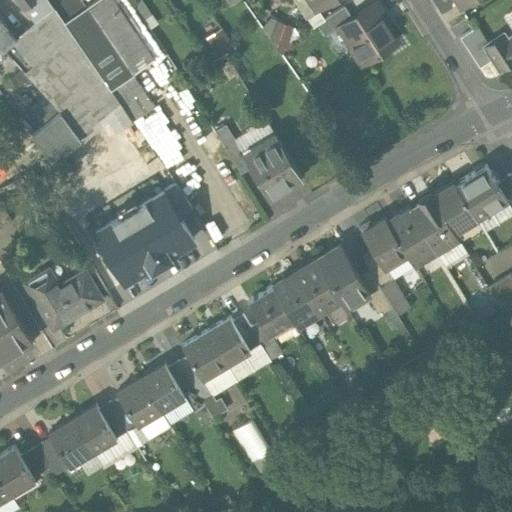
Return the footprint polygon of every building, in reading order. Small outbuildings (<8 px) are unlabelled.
[(19,0),(34,19),(53,4),(50,0),(19,0)] [(116,4),(113,0),(94,0),(84,7),(79,0),(50,0),(121,102),(132,119),(155,104),(132,71),(152,57),(125,17),(130,14),(121,1),(116,4)] [(307,0),(314,10),(329,0),(307,0)] [(455,0),(461,9),(474,0),(455,0)] [(350,18),(339,25),(340,27),(352,44),(351,53),(354,59),(362,62),(375,54),(372,51),(384,43),(386,47),(396,41),(381,17),(383,15),(375,2),(350,18)] [(121,102),(53,4),(34,19),(34,20),(15,38),(2,49),(61,112),(32,133),(51,158),(81,136),(79,133),(121,102)] [(326,36),(340,27),(339,25),(350,18),(343,6),(317,23),(326,36)] [(288,47),(294,24),(272,18),(266,42),(288,47)] [(210,32),(218,53),(233,48),(226,27),(210,32)] [(0,46),(2,49),(15,38),(4,28),(0,32),(0,46)] [(511,37),(506,42),(501,33),(481,46),(464,55),(480,82),(499,70),(511,61),(511,37)] [(276,136),(245,155),(251,166),(269,195),(301,176),(276,136)] [(251,166),(245,155),(236,140),(224,147),(240,173),(251,166)] [(487,165),(455,183),(477,218),(487,213),(487,214),(490,212),(490,211),(507,201),(508,200),(498,183),(487,165)] [(498,183),(508,200),(507,201),(511,208),(511,207),(511,176),(511,175),(498,183)] [(179,216),(191,208),(175,183),(95,232),(124,281),(149,265),(151,268),(169,257),(168,254),(193,239),(179,216)] [(477,218),(455,183),(433,196),(454,231),(477,218)] [(454,231),(433,196),(411,209),(435,249),(457,236),(454,231)] [(0,227),(11,221),(0,202),(0,227)] [(435,249),(411,209),(388,222),(406,253),(412,262),(435,249)] [(388,222),(385,217),(362,231),(375,251),(384,266),(385,266),(406,253),(388,222)] [(340,245),(317,259),(340,297),(345,305),(365,293),(368,291),(359,275),(340,245)] [(369,269),(380,286),(393,278),(385,266),(384,266),(375,251),(363,259),(369,269)] [(340,297),(317,259),(294,273),(318,311),(340,297)] [(359,275),(368,291),(365,293),(378,314),(392,306),(380,286),(369,269),(359,275)] [(83,271),(53,289),(42,273),(26,283),(52,326),(99,297),(83,271)] [(294,273),(272,286),(292,319),(295,324),(318,311),(294,273)] [(272,286),(248,301),(260,321),(268,334),(270,333),(292,319),(272,286)] [(33,339),(5,292),(0,294),(0,358),(24,344),(25,347),(33,343),(31,340),(33,339)] [(231,323),(248,351),(261,344),(250,327),(243,315),(231,323)] [(228,317),(206,330),(226,365),(248,351),(231,323),(228,317)] [(250,327),(261,344),(263,348),(275,341),(270,333),(268,334),(260,321),(250,327)] [(226,365),(206,330),(182,345),(189,356),(202,377),(203,379),(226,365)] [(189,356),(178,362),(191,384),(202,377),(189,356)] [(167,368),(184,395),(194,388),(191,384),(178,362),(178,361),(167,368)] [(164,362),(140,377),(161,410),(184,396),(184,395),(167,368),(164,362)] [(140,377),(116,391),(120,397),(136,424),(126,430),(126,431),(136,447),(170,426),(161,410),(140,377)] [(110,404),(126,430),(136,424),(120,397),(110,404)] [(115,438),(126,431),(126,430),(110,404),(98,411),(115,438)] [(95,406),(72,419),(92,453),(115,439),(115,438),(98,411),(95,406)] [(72,419),(48,434),(51,439),(65,462),(74,457),(78,462),(92,453),(72,419)] [(51,439),(41,445),(53,465),(48,468),(53,476),(63,471),(60,465),(65,462),(51,439)] [(31,450),(43,470),(44,471),(48,468),(53,465),(41,445),(40,444),(31,450)] [(14,447),(0,455),(0,476),(11,494),(35,480),(32,476),(20,456),(14,447)] [(20,456),(32,476),(43,470),(31,450),(20,456)] [(0,500),(11,494),(0,476),(0,500)]
